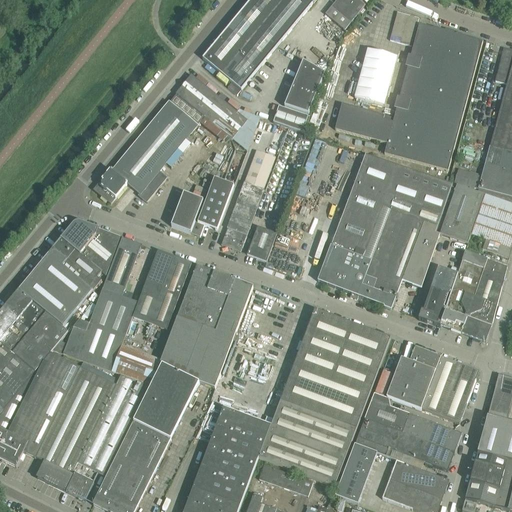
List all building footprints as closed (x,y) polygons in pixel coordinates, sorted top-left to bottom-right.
[(253,0),(203,61),(242,93),(318,0),(253,0)] [(356,0),(338,0),(333,6),(325,16),(344,32),(365,7),(356,0)] [(397,14),(389,42),(411,48),(418,20),(397,14)] [(342,106),(335,131),(387,145),(384,156),(448,173),(482,43),(468,40),(468,39),(456,35),(456,36),(445,33),(445,32),(433,29),(433,30),(419,26),(407,69),(417,72),(409,102),(399,99),(393,124),(383,122),(384,118),(342,106)] [(368,52),(355,100),(384,108),(397,60),(368,52)] [(308,117),(325,76),(303,64),(284,109),(308,117)] [(511,154),(511,69),(491,149),(511,154)] [(177,97),(170,105),(198,128),(205,119),(232,142),(248,123),(236,113),(191,78),(176,96),(177,97)] [(469,122),(483,126),(490,99),(477,95),(469,122)] [(192,135),(198,128),(170,105),(169,104),(112,173),(110,172),(94,192),(111,206),(127,186),(139,196),(138,198),(147,205),(167,180),(159,174),(191,135),(192,135)] [(307,119),(278,110),(273,125),(302,134),(307,119)] [(283,147),(273,143),(269,151),(279,155),(283,147)] [(490,148),(485,166),(511,173),(511,154),(491,149),(490,148)] [(228,230),(221,248),(240,255),(246,237),(247,238),(264,193),(263,193),(275,161),(257,154),(245,186),(244,186),(227,230),(228,230)] [(388,212),(404,170),(366,157),(318,284),(352,296),(350,299),(357,302),(358,299),(359,299),(391,213),(388,212)] [(477,195),(485,197),(511,206),(511,173),(485,166),(482,179),(477,178),(478,177),(459,171),(455,186),(474,192),(474,190),(478,191),(477,195)] [(388,212),(391,213),(424,225),(442,232),(456,188),(404,170),(388,212)] [(197,226),(204,228),(217,233),(234,188),(214,181),(197,226)] [(468,246),(471,237),(485,197),(477,195),(457,188),(456,188),(442,232),(440,237),(468,246)] [(204,201),(183,194),(178,205),(199,213),(204,201)] [(483,251),(509,260),(511,250),(511,206),(485,197),(471,237),(486,242),(483,251)] [(288,205),(278,201),(276,206),(286,210),(288,205)] [(199,213),(178,205),(174,217),(195,225),(199,213)] [(283,217),(274,213),(272,218),(282,222),(283,217)] [(424,225),(391,213),(359,299),(385,309),(385,310),(392,312),(402,283),(424,225)] [(195,225),(174,217),(170,229),(190,236),(195,225)] [(204,228),(197,226),(195,225),(194,226),(191,236),(200,240),(204,228)] [(442,232),(424,225),(402,283),(421,291),(439,236),(440,237),(442,232)] [(54,251),(19,293),(64,330),(102,284),(101,284),(105,280),(101,276),(102,275),(106,278),(120,239),(99,231),(99,230),(98,233),(80,226),(80,228),(76,228),(75,228),(64,242),(61,241),(54,251)] [(247,257),(266,264),(276,236),(257,229),(247,257)] [(279,238),(276,246),(297,254),(300,246),(279,238)] [(123,240),(103,292),(122,299),(142,247),(123,240)] [(158,254),(139,305),(133,320),(150,326),(175,260),(158,254)] [(440,329),(462,336),(487,262),(465,254),(458,277),(440,329)] [(175,260),(150,326),(167,333),(192,266),(175,260)] [(507,270),(487,262),(462,336),(487,346),(507,270)] [(178,319),(195,326),(215,275),(197,268),(178,319)] [(422,314),(419,321),(419,322),(440,329),(458,277),(439,271),(424,315),(422,314)] [(236,282),(215,275),(195,326),(216,334),(236,282)] [(215,391),(253,289),(236,282),(216,334),(195,326),(178,319),(160,365),(163,366),(200,386),(215,391)] [(113,375),(123,348),(133,320),(139,305),(122,299),(103,292),(90,327),(81,323),(74,331),(64,357),(113,376),(113,375)] [(19,293),(0,316),(0,344),(17,358),(36,374),(51,355),(69,334),(64,330),(19,293)] [(317,313),(282,404),(273,429),(272,429),(260,461),(335,489),(356,432),(391,341),(317,313)] [(0,377),(1,378),(17,358),(0,344),(0,377)] [(123,348),(113,375),(150,389),(160,363),(123,348)] [(479,374),(440,359),(415,350),(409,365),(401,361),(386,400),(388,401),(420,413),(421,412),(459,426),(479,374)] [(23,454),(36,460),(81,370),(51,355),(36,374),(4,413),(0,420),(0,460),(1,462),(5,464),(16,469),(23,454)] [(151,390),(106,480),(93,507),(103,511),(136,511),(200,386),(163,366),(151,390)] [(64,493),(73,475),(116,388),(81,370),(36,460),(44,464),(37,479),(64,493)] [(511,381),(499,378),(497,384),(478,456),(511,463),(511,426),(507,425),(511,406),(511,381)] [(97,476),(106,480),(151,390),(121,379),(116,388),(73,475),(75,476),(66,493),(85,503),(94,485),(93,485),(97,476)] [(365,421),(402,435),(454,455),(462,436),(390,409),(388,401),(386,400),(375,396),(365,421)] [(240,511),(260,461),(272,429),(225,410),(185,511),(240,511)] [(402,435),(365,421),(355,448),(389,460),(392,452),(425,465),(424,466),(432,469),(432,468),(448,473),(454,455),(402,435)] [(378,456),(355,448),(336,500),(358,508),(378,456)] [(511,463),(478,456),(475,467),(466,501),(494,509),(493,511),(508,511),(511,495),(511,463)] [(405,488),(412,470),(397,464),(390,483),(405,488)] [(313,484),(266,467),(261,482),(308,499),(313,484)] [(438,511),(442,502),(449,484),(412,470),(405,488),(407,489),(419,494),(426,496),(424,504),(428,506),(426,511),(438,511)] [(390,483),(386,492),(403,498),(407,489),(405,488),(390,483)] [(400,508),(410,511),(412,511),(419,494),(407,489),(403,498),(400,508)] [(403,498),(386,492),(383,502),(400,508),(403,498)] [(419,494),(412,511),(426,511),(428,506),(424,504),(426,496),(419,494)] [(248,511),(277,511),(262,506),(264,501),(254,497),(248,511)] [(336,511),(339,504),(331,502),(328,511),(320,509),(318,511),(336,511)] [(475,511),(477,507),(465,503),(462,511),(475,511)]
